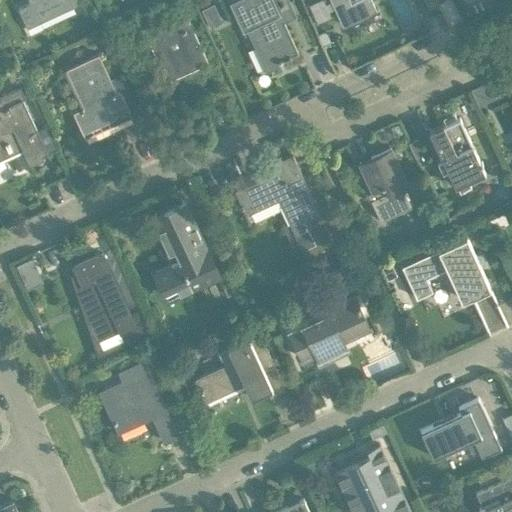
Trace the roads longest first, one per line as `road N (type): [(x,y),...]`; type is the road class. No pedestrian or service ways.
road 1 (residential): [(134,511),(499,346)]
road 2 (residential): [(0,244),(308,103)]
road 3 (residential): [(456,57),(464,74),(323,138),(308,103)]
road 4 (residential): [(308,103),(448,39),(456,57)]
